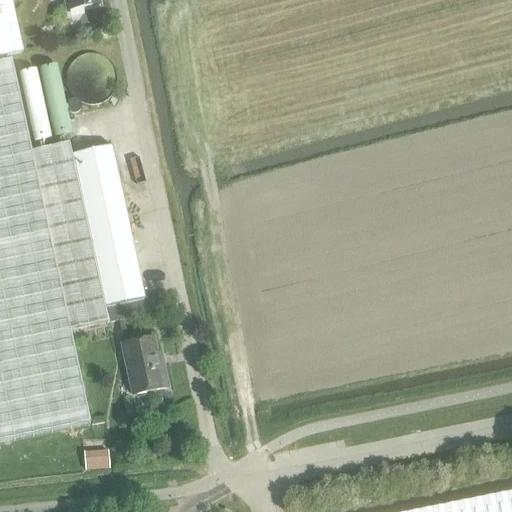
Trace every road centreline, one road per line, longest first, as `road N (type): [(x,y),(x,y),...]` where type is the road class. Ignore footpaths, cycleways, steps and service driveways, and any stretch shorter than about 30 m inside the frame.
road 1 (unclassified): [(256,482),(223,477),(205,438),(113,0)]
road 2 (unclassified): [(256,482),(511,427)]
